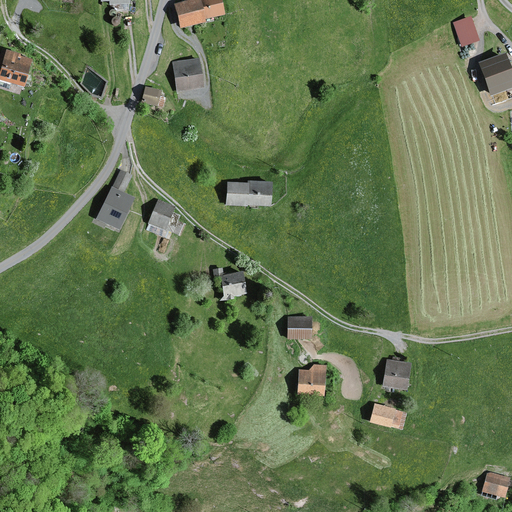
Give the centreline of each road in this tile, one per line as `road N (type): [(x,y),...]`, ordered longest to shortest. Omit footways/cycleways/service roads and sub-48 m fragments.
road 1 (track): [(511,332),(429,341),(343,327),(204,232),(137,167)]
road 2 (unclassified): [(0,267),(37,246),(107,176),(164,0)]
